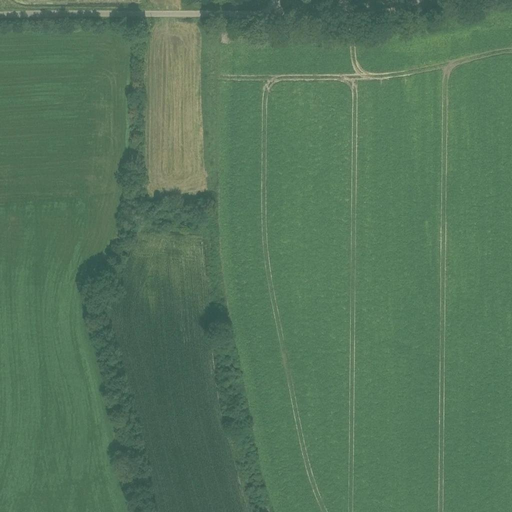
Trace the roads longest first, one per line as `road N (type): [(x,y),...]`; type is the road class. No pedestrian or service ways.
road 1 (unclassified): [(0,17),(268,13)]
road 2 (track): [(268,13),(360,16),(420,0)]
